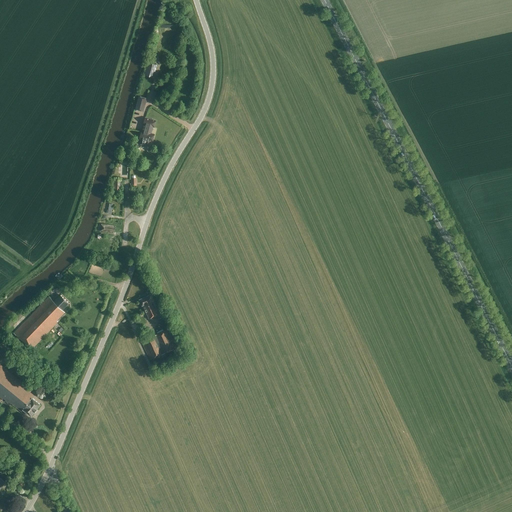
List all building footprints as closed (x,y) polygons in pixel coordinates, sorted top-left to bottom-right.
[(157,65),(148,62),(144,75),(153,78),(157,65)] [(147,98),(139,95),(135,109),(144,111),(147,98)] [(142,131),(140,138),(142,138),(141,144),(148,146),(149,141),(152,142),(154,134),(151,133),(153,127),(154,127),(156,120),(145,117),(143,124),(146,125),(144,132),(142,131)] [(123,189),(122,178),(114,178),(114,190),(123,189)] [(118,235),(118,229),(115,228),(115,227),(104,225),(103,233),(110,234),(110,236),(114,236),(114,235),(118,235)] [(151,294),(145,297),(154,317),(159,314),(153,301),(153,300),(151,294)] [(62,309),(69,303),(60,295),(54,302),(49,297),(13,333),(32,348),(58,321),(57,320),(65,312),(62,309)] [(145,297),(139,299),(142,306),(143,305),(149,319),(154,317),(145,297)] [(23,316),(14,325),(17,329),(26,319),(23,316)] [(141,341),(150,359),(177,347),(168,329),(141,341)] [(0,396),(9,405),(11,403),(21,411),(23,409),(31,416),(34,412),(35,412),(37,409),(40,404),(32,398),(34,395),(30,392),(31,390),(0,364),(0,396)]
